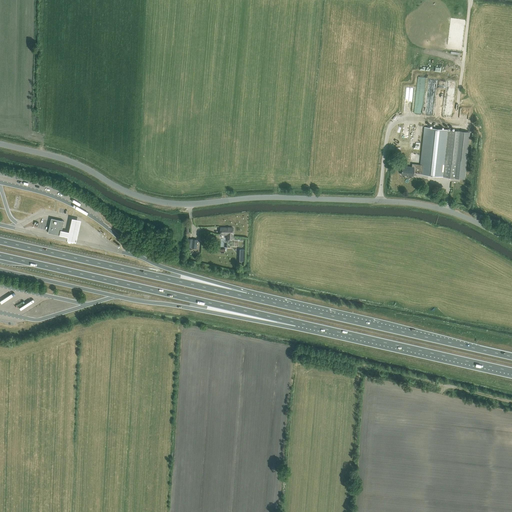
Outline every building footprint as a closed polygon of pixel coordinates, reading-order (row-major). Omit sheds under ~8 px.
[(468,132),(427,127),(420,165),(411,164),(410,166),(401,165),(400,175),(413,177),(415,172),(464,179),(468,132)] [(61,228),(60,233),(69,235),(68,239),(77,241),(82,219),(73,216),(70,230),(61,228)] [(61,236),(64,221),(51,218),(48,233),(61,236)] [(220,234),(227,234),(226,240),(233,240),(233,228),(220,228),(220,234)] [(197,249),(198,240),(188,239),(187,250),(190,250),(190,248),(197,249)]
